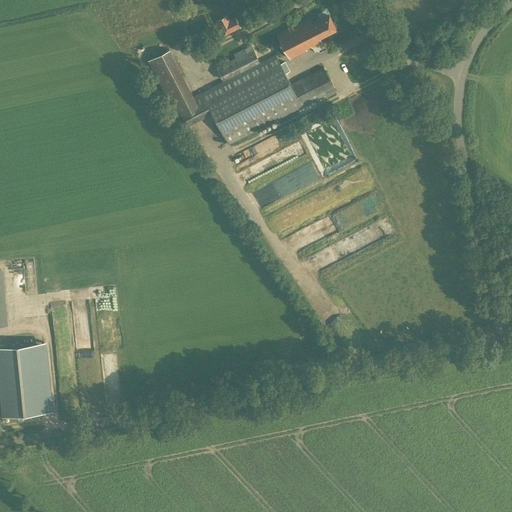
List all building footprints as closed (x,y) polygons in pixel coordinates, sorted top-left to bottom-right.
[(216,17),(224,34),(239,27),(234,18),(229,20),(226,13),(216,17)] [(336,29),(329,14),(312,23),(309,18),(277,34),(289,58),(306,50),(305,48),(311,46),(312,47),(321,42),(319,37),(336,29)] [(222,81),(260,62),(253,49),(216,68),(222,81)] [(228,145),(335,89),(325,67),(293,83),(275,54),(177,106),(187,125),(213,112),(228,145)] [(114,338),(114,322),(103,322),(103,338),(114,338)] [(0,414),(51,410),(44,341),(0,345),(0,414)]
